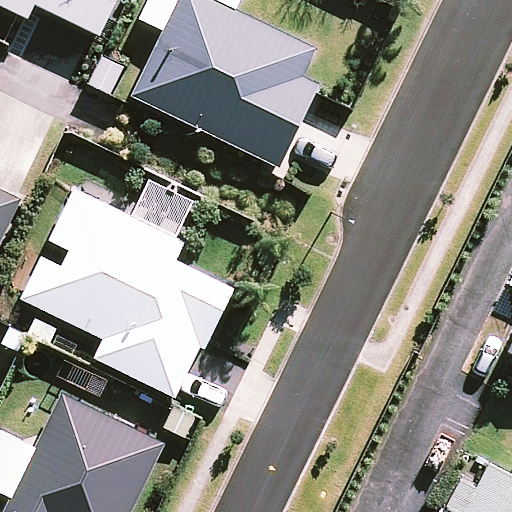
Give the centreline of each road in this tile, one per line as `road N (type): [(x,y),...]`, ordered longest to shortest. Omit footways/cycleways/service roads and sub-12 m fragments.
road 1 (residential): [(252,511),(501,0)]
road 2 (unknown): [(372,266),(313,224),(0,68)]
